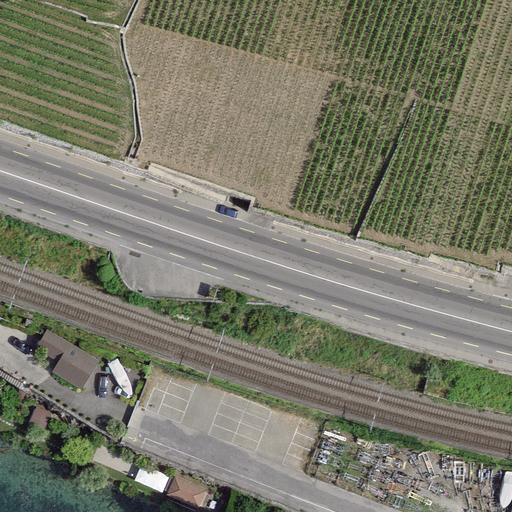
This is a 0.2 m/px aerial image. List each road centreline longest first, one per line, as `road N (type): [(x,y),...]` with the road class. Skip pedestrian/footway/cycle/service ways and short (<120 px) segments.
road 1 (primary): [(0,170),(299,271),(511,331)]
road 2 (residential): [(138,421),(359,511)]
